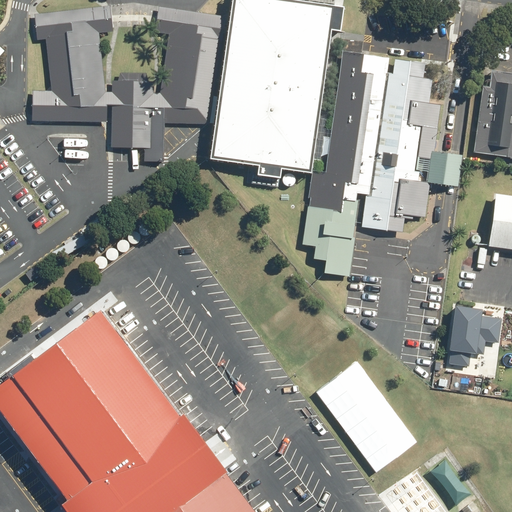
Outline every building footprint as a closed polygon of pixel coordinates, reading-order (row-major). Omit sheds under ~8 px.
[(340,5),(301,0),(241,0),(220,152),(317,166),(340,5)] [(45,38),(50,89),(32,90),(31,119),(111,120),(110,147),(145,147),(145,163),(165,163),(166,124),(200,125),(215,14),(156,6),(153,31),(168,34),(160,92),(150,91),(151,81),(146,80),(145,73),(120,72),(119,81),(112,80),(113,91),(106,90),(98,34),(112,32),(110,6),(30,13),(32,40),(45,38)] [(312,172),(302,245),(312,247),(311,258),(322,259),(321,273),(351,277),(357,233),(358,226),(402,232),(405,214),(425,217),(430,184),(447,186),(456,187),(460,157),(452,155),(431,152),(438,106),(428,105),(432,79),(423,78),(425,64),(344,52),(326,174),(312,172)] [(511,85),(478,80),(467,155),(511,161),(511,85)] [(511,199),(484,195),(476,250),(511,255),(511,199)] [(458,306),(451,360),(470,363),(472,349),(485,351),(486,339),(499,341),(502,319),(480,316),(481,309),(458,306)] [(234,511),(201,466),(94,320),(0,389),(0,408),(73,508),(68,511),(234,511)] [(465,364),(448,363),(447,371),(464,372),(465,364)] [(459,504),(462,501),(466,506),(463,509),(465,511),(483,511),(484,511),(470,494),(472,492),(445,459),(431,470),(459,504)] [(429,511),(409,481),(383,498),(392,511),(429,511)]
